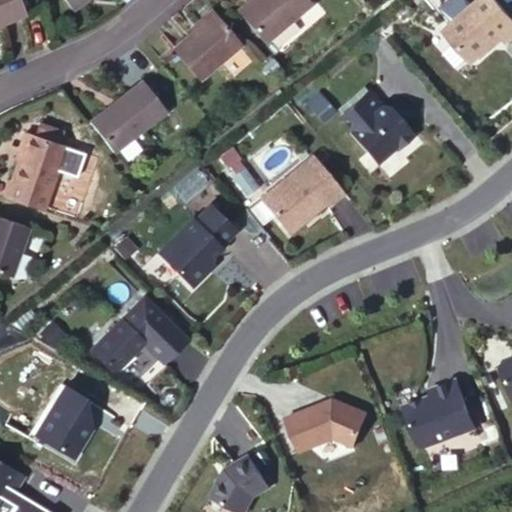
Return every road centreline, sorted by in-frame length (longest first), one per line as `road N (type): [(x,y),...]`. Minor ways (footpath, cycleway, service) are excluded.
road 1 (residential): [(137,511),(226,356),(277,298),(441,220),(511,171)]
road 2 (residential): [(0,88),(92,46),(157,0)]
